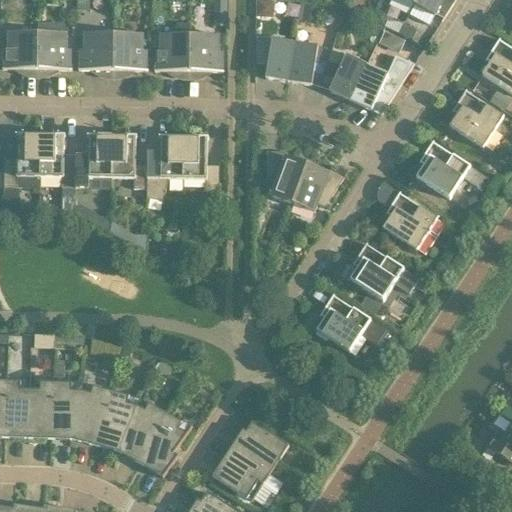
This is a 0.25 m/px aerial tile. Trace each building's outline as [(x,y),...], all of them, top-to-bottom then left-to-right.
[(76,0),(76,12),(89,12),(88,0),(76,0)] [(416,0),(413,7),(434,18),(435,15),(444,20),(456,0),(416,0)] [(215,1),(214,17),(225,17),(225,1),(215,1)] [(272,5),(258,4),(258,17),(266,17),(272,13),(272,5)] [(319,10),(303,8),(301,19),(317,22),(319,10)] [(370,10),(364,12),(361,18),(371,23),(376,12),(370,10)] [(386,22),(384,16),(378,13),(373,23),(383,28),(386,22)] [(379,39),(383,31),(371,25),(367,34),(379,39)] [(411,41),(416,32),(405,26),(400,35),(411,41)] [(37,77),(37,35),(8,34),(8,51),(4,51),(3,70),(2,70),(2,72),(24,72),(23,77),(37,77)] [(66,35),(37,35),(37,77),(50,77),(50,72),(71,73),(71,71),(70,71),(70,52),(66,52),(66,35)] [(112,78),(113,35),(84,35),(84,52),(80,52),(79,71),(78,71),(78,73),(99,73),(99,78),(112,78)] [(142,36),(113,35),(112,78),(126,78),(126,73),(147,74),(147,72),(146,72),(146,53),(142,53),(142,36)] [(189,79),(189,37),(160,36),(160,53),(156,53),(155,73),(154,73),(154,74),(175,74),(175,79),(189,79)] [(189,37),(189,79),(202,79),(202,75),(223,75),(223,74),(222,74),(222,54),(218,54),(218,37),(189,37)] [(271,41),(255,41),(255,69),(256,69),(256,65),(267,65),(265,81),(288,84),(294,45),(271,41)] [(482,77),(511,96),(511,51),(500,43),(500,42),(499,41),(485,63),(486,64),(487,63),(490,65),(482,77)] [(294,45),(288,84),(311,88),(315,61),(328,64),(331,53),(317,49),(294,45)] [(331,53),(328,64),(324,77),(334,81),(329,93),(350,103),(367,67),(345,57),(331,53)] [(395,58),(387,76),(367,67),(350,103),(381,117),(414,66),(395,58)] [(449,128),(482,150),(503,118),(466,94),(467,93),(466,92),(452,114),(453,115),(453,114),(457,116),(449,128)] [(17,179),(39,179),(40,137),(15,137),(15,138),(16,138),(16,165),(4,164),(4,161),(4,163),(3,190),(3,193),(4,193),(4,189),(17,189),(17,179)] [(65,137),(40,137),(39,179),(62,180),(62,190),(75,190),(76,157),(63,157),(64,139),(65,139),(65,137)] [(111,191),(111,181),(112,138),(87,138),(87,139),(88,139),(88,158),(76,157),(75,190),(111,191)] [(133,200),(146,201),(146,191),(147,191),(147,167),(135,166),(135,140),(136,140),(136,138),(112,138),(111,181),(133,181),(133,200)] [(146,191),(146,201),(147,202),(148,200),(162,203),(162,204),(163,205),(168,181),(183,182),(183,139),(158,139),(158,140),(160,140),(159,159),(147,159),(147,167),(147,191),(146,191)] [(208,140),(183,139),(183,182),(205,182),(205,192),(218,193),(218,197),(219,164),(218,164),(218,168),(206,167),(207,141),(208,141),(208,140)] [(489,182),(470,169),(433,145),(434,144),(433,144),(419,165),(420,166),(420,165),(424,167),(416,180),(449,202),(462,181),(482,194),(489,182)] [(292,206),(306,167),(285,159),(285,154),(267,154),(266,178),(277,178),(270,198),(292,206)] [(328,174),(306,167),(292,206),(314,214),(317,206),(325,209),(344,179),(330,171),(328,174)] [(18,195),(3,195),(2,210),(18,211),(18,195)] [(382,231),(416,253),(437,221),(400,196),(401,195),(400,195),(385,217),(386,217),(387,216),(390,218),(382,231)] [(179,247),(166,246),(166,264),(179,264),(179,247)] [(383,304),(394,287),(409,296),(412,291),(413,291),(419,281),(367,248),(367,247),(366,246),(352,268),(353,268),(354,267),(357,270),(349,282),(383,304)] [(386,333),(371,323),(334,299),(334,298),(333,297),(319,319),(320,320),(321,319),(324,321),(316,333),(350,355),(361,338),(376,347),(379,342),(379,343),(386,333)] [(379,309),(366,300),(360,309),(373,318),(379,309)] [(294,326),(289,335),(298,341),(304,331),(294,326)] [(35,337),(35,349),(54,350),(54,337),(35,337)] [(94,342),(92,356),(104,359),(108,345),(94,342)] [(123,348),(120,357),(129,359),(131,351),(123,348)] [(63,366),(53,365),(53,378),(63,379),(63,366)] [(189,379),(183,389),(195,396),(201,385),(189,379)] [(6,384),(5,440),(28,441),(30,385),(6,384)] [(30,385),(28,441),(51,441),(52,385),(30,385)] [(52,385),(51,441),(74,442),(82,386),(52,385)] [(82,386),(74,442),(96,448),(110,394),(82,386)] [(110,394),(96,448),(118,454),(139,402),(110,394)] [(139,402),(118,454),(138,465),(165,416),(139,402)] [(165,416),(138,465),(162,478),(161,480),(162,480),(178,459),(173,456),(192,430),(191,429),(190,430),(165,416)] [(239,438),(231,451),(270,476),(288,448),(252,424),(242,440),(239,438)] [(511,424),(505,435),(498,431),(486,449),(507,463),(511,455),(511,424)] [(251,504),(270,476),(231,451),(212,479),(251,504)] [(190,511),(233,511),(206,494),(196,510),(193,508),(190,511)]
